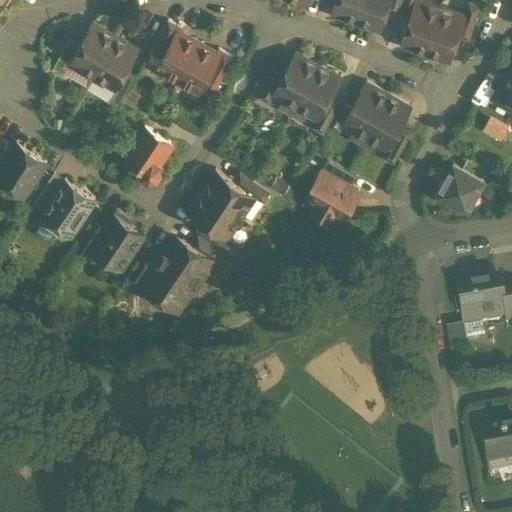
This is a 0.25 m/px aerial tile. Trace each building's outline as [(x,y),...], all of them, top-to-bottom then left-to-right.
[(9,0),(2,0),(0,3),(0,12),(1,13),(9,0)] [(362,0),(334,0),(331,11),(355,19),(362,0)] [(389,0),(362,0),(355,19),(380,28),(389,0)] [(441,5),(426,0),(414,0),(401,42),(425,50),(441,5)] [(466,13),(441,5),(425,50),(450,59),(466,13)] [(161,55),(177,26),(179,23),(169,17),(151,49),(161,55)] [(93,74),(116,32),(93,20),(81,42),(71,62),(93,74)] [(178,77),(199,39),(177,26),(161,55),(156,65),(178,77)] [(93,74),(116,86),(126,68),(138,45),(116,32),(93,74)] [(71,62),(81,42),(69,36),(52,70),(63,75),(71,62)] [(178,77),(200,90),(205,79),(221,50),(199,39),(178,77)] [(222,47),(221,50),(205,79),(217,86),(234,54),(222,47)] [(291,114),(318,63),(295,50),(285,69),(272,93),(284,100),(280,108),(291,114)] [(285,69),(273,63),(255,97),(266,103),(272,93),(285,69)] [(307,111),(318,117),(331,92),(341,75),(318,63),(291,114),(302,119),(307,111)] [(511,96),(511,67),(499,90),(511,96)] [(138,74),(126,68),(116,86),(108,100),(120,106),(138,74)] [(343,122),(365,134),(389,92),(366,80),(356,97),(343,122)] [(511,96),(499,90),(495,88),(489,99),(511,111),(511,96)] [(342,98),(331,92),(318,117),(313,127),(324,132),(328,125),(342,99),(342,98)] [(356,97),(345,92),(342,99),(328,125),(339,131),(343,122),(356,97)] [(365,134),(388,146),(401,123),(411,105),(389,92),(365,134)] [(482,130),(502,136),(507,120),(487,114),(482,130)] [(63,119),(54,118),(53,129),(62,130),(63,119)] [(152,157),(159,161),(173,141),(145,122),(125,154),(142,165),(146,159),(152,157)] [(413,129),(401,123),(388,146),(383,156),(395,162),(413,129)] [(3,139),(0,144),(0,165),(13,145),(3,139)] [(16,191),(24,195),(47,159),(17,140),(13,145),(0,165),(0,180),(1,180),(0,181),(0,185),(1,189),(8,194),(15,193),(16,191)] [(161,169),(159,161),(152,157),(146,159),(142,165),(143,173),(150,176),(157,175),(161,169)] [(328,159),(322,169),(351,186),(357,176),(328,159)] [(435,192),(467,209),(485,178),(453,161),(435,192)] [(241,214),(256,192),(233,177),(215,166),(201,187),(241,214)] [(240,166),(233,177),(256,192),(265,198),(271,187),(240,166)] [(330,215),(342,219),(359,190),(351,186),(322,169),(305,200),(316,206),(314,211),(328,218),(330,215)] [(55,172),(34,202),(44,208),(64,179),(55,172)] [(291,183),(277,175),(271,186),(284,194),(291,183)] [(69,236),(96,196),(66,176),(64,179),(44,208),(40,214),(54,224),(53,225),(55,232),(62,237),(69,236)] [(241,214),(201,187),(188,208),(211,225),(227,235),(241,214)] [(91,246),(121,265),(144,231),(123,217),(125,215),(115,209),(105,224),(91,246)] [(96,218),(74,250),(84,257),(91,246),(105,224),(96,218)] [(211,225),(205,235),(229,251),(236,241),(227,235),(211,225)] [(180,313),(218,257),(198,244),(173,228),(151,261),(136,282),(136,283),(180,313)] [(223,261),(229,251),(205,235),(198,244),(218,257),(223,261)] [(143,255),(128,276),(136,282),(151,261),(143,255)] [(487,284),(458,289),(458,288),(456,288),(462,324),(481,321),(504,317),(505,317),(501,291),(499,281),(498,281),(498,283),(488,284),(488,283),(487,283),(487,284)] [(511,289),(501,291),(505,317),(504,317),(505,323),(511,321),(511,289)] [(481,321),(462,324),(464,340),(484,337),(481,321)] [(511,425),(483,430),(483,429),(481,429),(488,473),(490,473),(489,464),(506,462),(505,459),(511,457),(511,425)]
